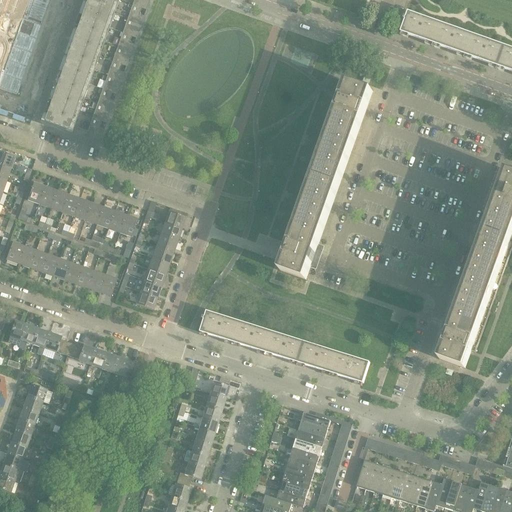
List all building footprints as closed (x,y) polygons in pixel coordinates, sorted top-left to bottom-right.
[(0,0),(0,88),(17,95),(51,0),(0,0)] [(153,0),(88,0),(44,125),(102,145),(153,0)] [(409,13),(407,18),(402,33),(435,44),(442,25),(409,13)] [(473,36),(442,25),(435,44),(466,56),(473,36)] [(505,47),(473,36),(466,56),(498,67),(505,47)] [(511,49),(505,47),(498,67),(511,72),(511,49)] [(319,237),(344,168),(371,92),(350,84),(344,102),(337,99),(286,244),(293,247),(283,273),(304,280),(309,265),(316,267),(322,248),(316,246),(319,237)] [(0,152),(0,166),(11,171),(16,158),(0,152)] [(0,166),(0,179),(7,182),(11,171),(0,166)] [(476,353),(511,252),(511,173),(509,173),(504,187),(498,185),(491,204),(497,207),(442,361),(463,368),(469,351),(476,353)] [(28,201),(40,205),(46,188),(34,184),(28,201)] [(57,192),(46,188),(40,205),(51,209),(57,192)] [(69,196),(57,192),(51,209),(63,213),(69,196)] [(80,200),(69,196),(63,213),(74,217),(80,200)] [(92,204),(80,200),(74,217),(86,222),(92,204)] [(103,208),(92,204),(86,222),(97,226),(103,208)] [(115,212),(103,208),(97,226),(109,230),(115,212)] [(127,216),(115,212),(109,230),(120,234),(127,216)] [(169,212),(165,224),(182,230),(187,219),(169,212)] [(139,221),(127,216),(120,234),(132,238),(139,221)] [(182,230),(165,224),(160,236),(178,242),(182,230)] [(178,242),(160,236),(156,248),(174,254),(178,242)] [(7,261),(18,265),(25,247),(13,243),(7,261)] [(36,251),(25,247),(18,265),(30,269),(36,251)] [(174,254),(156,248),(152,259),(170,265),(174,254)] [(47,255),(36,251),(30,269),(41,273),(47,255)] [(59,259),(47,255),(41,273),(52,277),(59,259)] [(71,264),(59,259),(52,277),(64,281),(71,264)] [(170,265),(152,259),(148,271),(166,277),(170,265)] [(82,268),(71,264),(64,281),(76,285),(82,268)] [(93,272),(82,268),(76,285),(87,289),(93,272)] [(166,277),(148,271),(144,282),(162,288),(166,277)] [(105,276),(93,272),(87,289),(99,294),(105,276)] [(117,280),(105,276),(99,294),(111,298),(117,280)] [(162,288),(144,282),(140,294),(158,300),(162,288)] [(158,300),(140,294),(136,305),(154,311),(158,300)] [(207,318),(205,318),(204,320),(206,321),(202,333),(234,343),(241,323),(208,313),(207,318)] [(10,338),(22,342),(28,326),(16,322),(10,338)] [(241,323),(234,343),(267,354),(273,333),(241,323)] [(39,330),(28,326),(22,342),(19,349),(24,350),(27,343),(33,346),(39,330)] [(50,334),(39,330),(33,346),(40,348),(37,355),(42,357),(45,350),(50,334)] [(306,343),(273,333),(267,354),(299,364),(306,343)] [(62,338),(50,334),(45,350),(56,354),(57,353),(61,341),(62,338)] [(66,343),(61,341),(57,353),(62,355),(66,343)] [(72,345),(66,343),(62,355),(68,357),(72,345)] [(338,354),(306,343),(299,364),(332,374),(338,354)] [(78,347),(72,345),(68,357),(74,359),(78,347)] [(83,349),(79,361),(79,362),(90,366),(96,350),(84,346),(83,349)] [(83,349),(78,347),(74,359),(79,361),(83,349)] [(107,354),(96,350),(90,366),(101,370),(107,354)] [(119,358),(107,354),(101,370),(113,374),(119,358)] [(338,354),(332,374),(364,384),(370,364),(338,354)] [(130,362),(119,358),(113,374),(124,378),(122,384),(128,386),(132,374),(127,372),(130,362)] [(214,383),(210,395),(226,400),(230,388),(214,383)] [(32,386),(27,398),(43,403),(48,392),(32,386)] [(226,400),(210,395),(207,407),(223,412),(226,400)] [(43,403),(27,398),(23,409),(39,414),(43,403)] [(223,412),(207,407),(203,418),(219,423),(223,412)] [(23,409),(19,420),(35,426),(39,414),(23,409)] [(331,422),(316,417),(305,414),(302,423),(328,431),(331,422)] [(219,423),(203,418),(199,430),(215,435),(219,423)] [(19,420),(15,431),(31,437),(35,426),(19,420)] [(328,431),(302,423),(299,432),(326,440),(328,431)] [(340,433),(346,435),(349,428),(343,426),(340,433)] [(215,435),(199,430),(196,441),(212,446),(215,435)] [(15,431),(11,443),(27,449),(31,437),(15,431)] [(326,440),(299,432),(297,440),(323,448),(326,440)] [(339,436),(337,444),(343,445),(345,438),(339,436)] [(323,448),(297,440),(294,448),(320,456),(323,448)] [(212,446),(196,441),(192,453),(208,458),(212,446)] [(11,443),(7,454),(23,460),(27,449),(11,443)] [(343,445),(337,444),(335,450),(341,452),(343,445)] [(380,447),(373,445),(371,451),(378,453),(380,447)] [(387,449),(380,447),(378,453),(385,455),(387,449)] [(320,456),(294,448),(291,458),(318,466),(320,456)] [(397,452),(390,450),(388,456),(395,458),(397,452)] [(205,469),(208,458),(192,453),(188,452),(187,452),(184,461),(185,463),(188,464),(205,469)] [(404,454),(397,452),(395,458),(402,460),(404,454)] [(7,454),(3,466),(19,471),(23,460),(7,454)] [(334,454),(332,460),(338,462),(340,456),(334,454)] [(414,458),(407,455),(406,462),(413,464),(414,458)] [(318,466),(291,458),(289,466),(315,474),(318,466)] [(421,460),(414,458),(413,464),(419,466),(421,460)] [(338,462),(332,460),(330,467),(336,469),(338,462)] [(431,463),(425,461),(423,467),(429,469),(431,463)] [(444,461),(442,467),(449,469),(451,463),(444,461)] [(375,464),(365,462),(357,488),(366,491),(375,464)] [(438,465),(431,463),(429,469),(436,471),(438,465)] [(458,465),(451,463),(449,469),(456,471),(458,465)] [(201,480),(205,469),(188,464),(185,475),(180,474),(179,479),(191,483),(192,478),(201,480)] [(383,467),(375,464),(366,491),(374,493),(383,467)] [(481,464),(479,470),(486,472),(488,466),(481,464)] [(3,466),(1,472),(0,474),(0,477),(15,483),(19,471),(3,466)] [(315,474),(289,466),(286,474),(312,483),(315,474)] [(468,468),(461,466),(459,472),(466,474),(468,468)] [(495,468),(488,466),(486,472),(493,474),(495,468)] [(391,470),(383,467),(374,493),(383,496),(391,470)] [(475,470),(468,468),(466,474),(473,476),(475,470)] [(505,471),(498,469),(496,475),(503,477),(505,471)] [(400,472),(391,470),(383,496),(392,499),(400,472)] [(329,471),(326,478),(333,479),(335,473),(329,471)] [(511,473),(505,471),(503,477),(510,480),(511,473)] [(409,475),(400,472),(392,499),(400,501),(409,475)] [(312,483),(286,474),(283,483),(310,491),(312,483)] [(417,478),(409,475),(400,501),(409,504),(417,478)] [(0,490),(11,494),(15,483),(0,477),(0,490)] [(333,479),(326,478),(324,485),(330,486),(333,479)] [(426,481),(417,478),(409,504),(417,507),(426,481)] [(188,501),(192,490),(189,489),(191,483),(179,479),(177,485),(175,485),(175,486),(171,485),(168,495),(172,496),(188,501)] [(445,480),(443,486),(437,506),(437,507),(445,509),(454,483),(445,480)] [(435,483),(426,481),(417,507),(426,510),(435,483)] [(310,491),(283,483),(281,491),(307,500),(310,491)] [(443,486),(435,483),(426,510),(434,511),(435,511),(437,507),(437,506),(443,486)] [(462,486),(454,483),(445,509),(454,511),(462,486)] [(482,483),(480,491),(474,510),(480,511),(482,511),(491,486),(482,483)] [(463,511),(471,488),(462,486),(454,511),(463,511)] [(492,511),(500,489),(491,486),(482,511),(492,511)] [(323,488),(321,494),(327,496),(329,490),(323,488)] [(480,491),(471,488),(463,511),(473,511),(474,510),(480,491)] [(501,511),(508,492),(500,489),(492,511),(501,511)] [(307,500),(281,491),(278,500),(293,505),(304,509),(307,500)] [(511,511),(511,509),(511,492),(508,492),(501,511),(511,511)] [(327,496),(321,494),(319,502),(325,504),(327,496)] [(184,511),(188,501),(172,496),(168,508),(181,511),(184,511)] [(293,505),(278,500),(266,496),(264,505),(285,511),(290,511),(293,505)]
